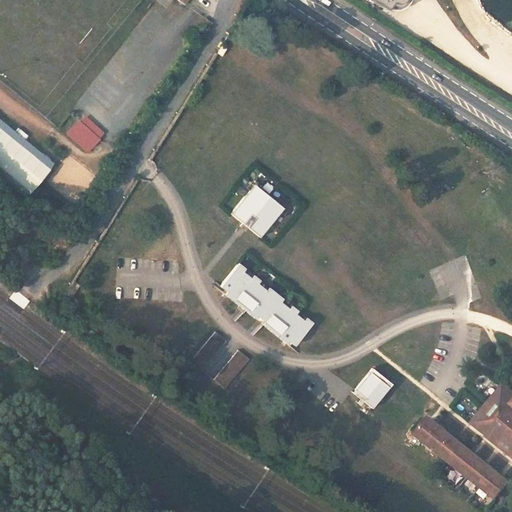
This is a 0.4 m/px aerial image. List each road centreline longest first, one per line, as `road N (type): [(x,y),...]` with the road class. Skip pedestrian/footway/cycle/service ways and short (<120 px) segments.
road 1 (residential): [(233,0),(64,271),(32,278),(21,293)]
road 2 (primary): [(291,0),(511,138)]
road 3 (primary): [(511,127),(322,0)]
